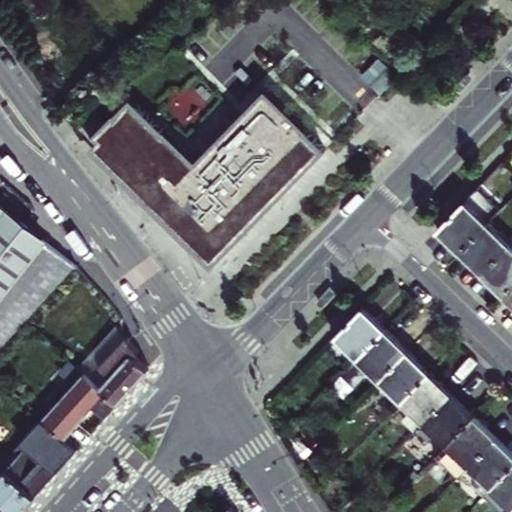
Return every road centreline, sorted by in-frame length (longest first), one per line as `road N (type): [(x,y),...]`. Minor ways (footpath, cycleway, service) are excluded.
road 1 (tertiary): [(125,259),(0,68)]
road 2 (residential): [(367,217),(259,329),(204,372)]
road 3 (residential): [(511,68),(367,217)]
road 4 (tertiary): [(204,372),(153,405),(58,511)]
road 5 (residential): [(367,217),(511,357)]
road 6 (tertiary): [(0,126),(125,259)]
road 7 (tertiary): [(291,511),(204,372)]
road 8 (tertiary): [(120,511),(171,447),(204,372)]
road 9 (tertiary): [(125,259),(204,372)]
